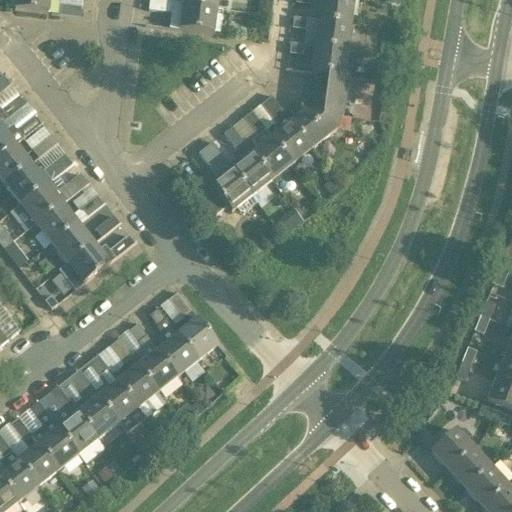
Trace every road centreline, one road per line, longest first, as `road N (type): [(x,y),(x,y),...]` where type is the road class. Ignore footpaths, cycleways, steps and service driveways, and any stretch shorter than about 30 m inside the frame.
road 1 (tertiary): [(334,423),(401,345),(438,284),(472,192),(497,65)]
road 2 (tertiary): [(448,57),(409,229),(376,295),(301,386)]
road 3 (tertiary): [(301,386),(164,511)]
road 4 (residential): [(301,386),(181,258)]
road 5 (residential): [(122,180),(254,75)]
road 6 (residential): [(102,155),(0,33)]
road 7 (residential): [(57,353),(181,258)]
road 8 (tertiary): [(236,511),(334,423)]
road 9 (residential): [(415,511),(334,423)]
